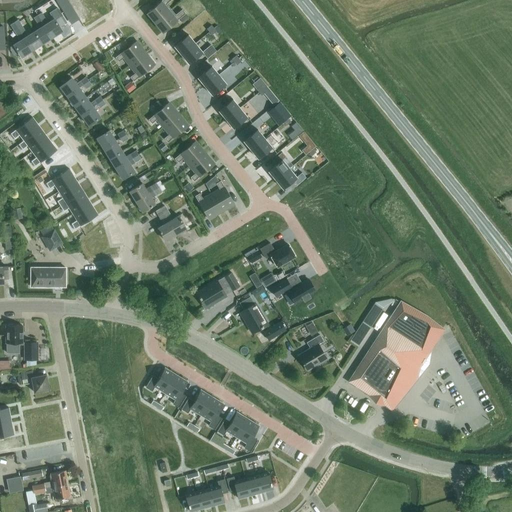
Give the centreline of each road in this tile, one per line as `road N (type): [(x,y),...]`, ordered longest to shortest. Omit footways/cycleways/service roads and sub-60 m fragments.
road 1 (primary): [(492,236),(301,0)]
road 2 (residential): [(128,13),(181,76),(202,129),(264,206)]
road 3 (residential): [(319,455),(160,357),(152,343),(157,325)]
road 4 (residential): [(125,266),(124,223),(28,78)]
road 5 (tertiary): [(336,429),(213,347),(157,325)]
road 6 (residential): [(91,511),(53,308)]
road 7 (tertiary): [(502,472),(418,463),(336,429)]
road 8 (residential): [(125,266),(176,261),(264,206)]
